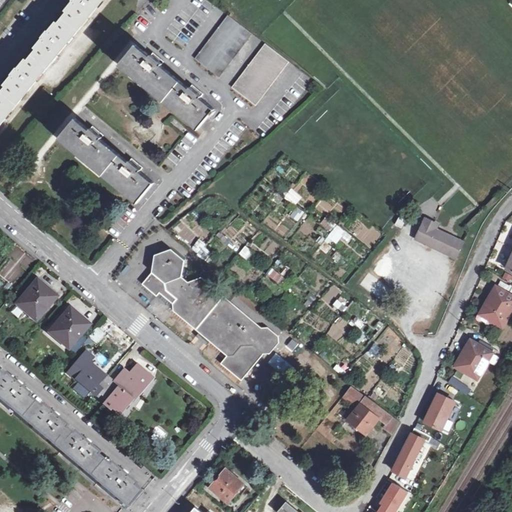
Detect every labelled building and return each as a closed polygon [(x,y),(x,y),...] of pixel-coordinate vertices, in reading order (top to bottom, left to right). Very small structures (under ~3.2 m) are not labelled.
[(71,0),(71,1),(73,3),(53,26),(52,25),(48,29),(45,27),(41,33),(43,35),(40,38),(42,40),(23,64),(21,62),(18,66),(15,64),(10,70),(12,72),(9,76),(11,77),(0,90),(0,122),(100,0),(71,0)] [(249,30),(226,13),(194,56),(218,71),(249,30)] [(287,58),(262,40),(231,84),(254,100),(287,58)] [(149,55),(133,42),(118,62),(200,126),(215,107),(201,95),(205,91),(193,83),(189,87),(162,64),(165,60),(152,51),(149,55)] [(89,130),(73,117),(59,134),(142,201),(156,183),(140,171),(144,166),(132,157),(128,161),(102,139),(105,135),(93,126),(89,130)] [(289,189),(285,200),(297,205),(302,194),(289,189)] [(292,210),(291,219),(301,221),(303,209),(290,207),(289,210),(292,210)] [(190,244),(203,228),(187,213),(173,229),(190,244)] [(445,223),(429,216),(418,239),(461,259),(470,240),(443,228),(445,223)] [(328,231),(334,225),(326,217),(320,223),(328,231)] [(204,259),(211,249),(197,239),(190,249),(204,259)] [(238,254),(248,262),(255,253),(245,245),(238,254)] [(219,362),(239,379),(262,353),(269,352),(278,341),(277,335),(267,326),(261,327),(201,276),(187,281),(182,276),(185,259),(172,248),(155,254),(152,271),(142,283),(156,295),(159,291),(172,303),(173,309),(226,354),(219,362)] [(271,268),(266,275),(278,284),(284,277),(271,268)] [(370,274),(361,284),(378,299),(387,289),(370,274)] [(511,314),(511,291),(496,282),(478,312),(504,328),(511,314)] [(55,299),(35,283),(16,306),(35,322),(55,299)] [(338,297),(332,306),(343,313),(348,304),(338,297)] [(157,315),(162,308),(152,300),(147,307),(157,315)] [(86,326),(69,310),(50,333),(67,349),(86,326)] [(123,352),(95,327),(87,337),(100,349),(111,359),(114,361),(123,352)] [(496,350),(470,336),(453,365),(479,380),(496,350)] [(372,345),(366,353),(384,366),(390,357),(372,345)] [(74,379),(93,395),(96,392),(93,390),(104,377),(88,362),(74,379)] [(112,382),(104,377),(93,390),(96,392),(104,400),(101,405),(106,410),(110,406),(115,411),(131,394),(134,396),(150,377),(135,365),(126,375),(121,371),(112,382)] [(10,384),(0,376),(0,402),(5,407),(89,478),(125,509),(138,493),(133,488),(135,486),(131,483),(132,482),(128,479),(126,480),(123,478),(122,480),(97,458),(99,456),(95,453),(96,451),(90,446),(88,447),(86,445),(84,447),(60,426),(61,424),(58,422),(59,420),(54,416),(52,417),(49,414),(47,416),(36,407),(23,395),(24,393),(21,390),(22,388),(17,384),(16,385),(12,382),(10,384)] [(451,384),(440,377),(436,382),(447,389),(451,384)] [(471,387),(457,377),(453,382),(468,392),(471,387)] [(401,420),(352,384),(342,397),(354,407),(346,419),(367,435),(378,422),(394,434),(401,420)] [(435,393),(422,424),(442,433),(456,402),(435,393)] [(156,428),(150,439),(158,444),(164,432),(156,428)] [(426,438),(410,430),(392,470),(406,478),(426,438)] [(225,470),(209,488),(227,503),(233,496),(243,484),(225,470)] [(247,487),(243,484),(233,496),(237,499),(247,487)] [(380,511),(393,489),(385,485),(370,511),(380,511)] [(297,511),(287,502),(278,511),(297,511)]
